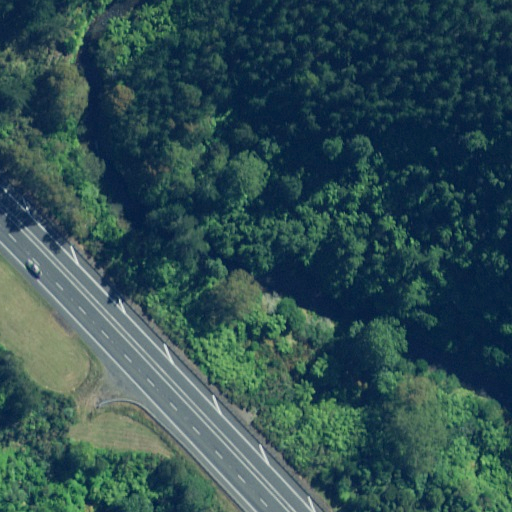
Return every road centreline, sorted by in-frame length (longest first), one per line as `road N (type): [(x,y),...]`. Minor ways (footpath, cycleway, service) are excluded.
road 1 (trunk): [(0,193),(295,511)]
road 2 (track): [(144,347),(99,382),(0,418)]
